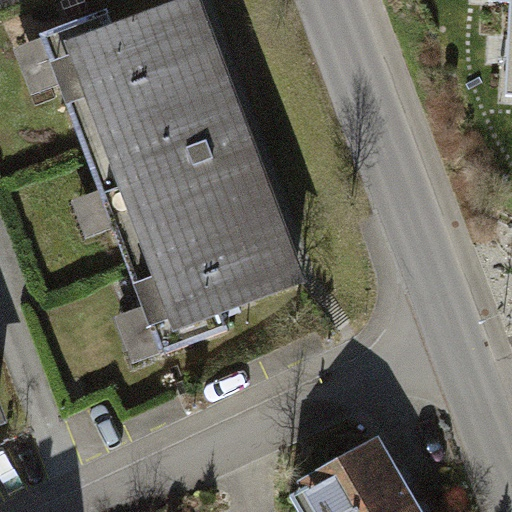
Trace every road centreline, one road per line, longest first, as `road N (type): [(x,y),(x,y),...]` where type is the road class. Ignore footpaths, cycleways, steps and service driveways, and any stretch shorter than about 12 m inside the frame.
road 1 (residential): [(457,336),(87,511)]
road 2 (tertiary): [(332,0),(457,336)]
road 3 (tertiary): [(457,336),(505,453)]
